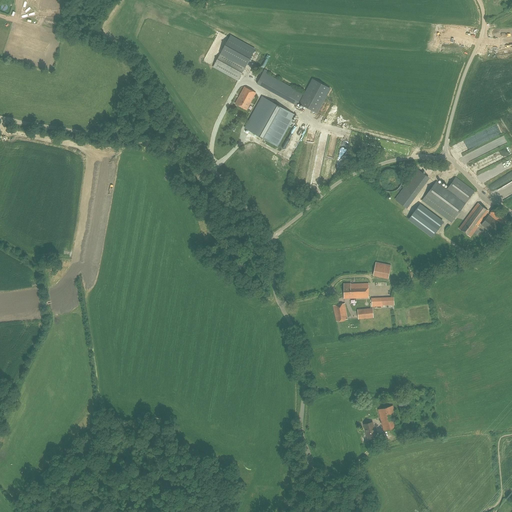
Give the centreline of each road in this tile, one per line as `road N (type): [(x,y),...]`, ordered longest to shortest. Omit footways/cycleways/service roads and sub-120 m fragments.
road 1 (unclassified): [(265,240),(232,189),(187,156),(0,118)]
road 2 (unclassified): [(281,511),(309,456),(301,433),(301,355),(265,240)]
road 3 (unclassified): [(265,240),(341,180),(395,161),(445,157)]
road 4 (unknown): [(211,169),(215,120),(232,86),(247,82),(308,120)]
road 5 (unclassified): [(445,157),(482,30),(478,0)]
